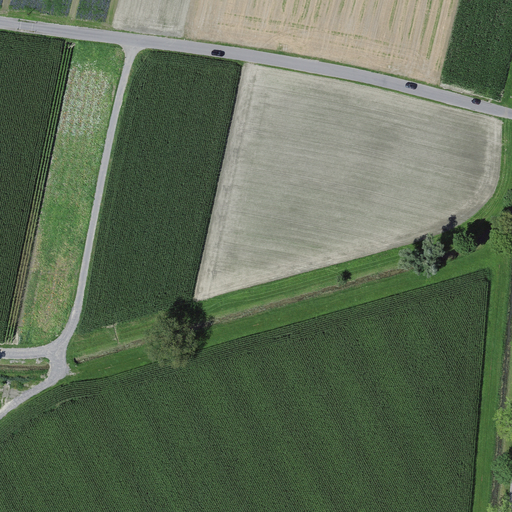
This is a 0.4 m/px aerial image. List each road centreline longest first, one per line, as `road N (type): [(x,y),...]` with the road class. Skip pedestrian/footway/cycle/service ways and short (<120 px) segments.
road 1 (residential): [(0,23),(289,62),(511,115)]
road 2 (track): [(136,39),(76,322),(51,350),(0,354)]
